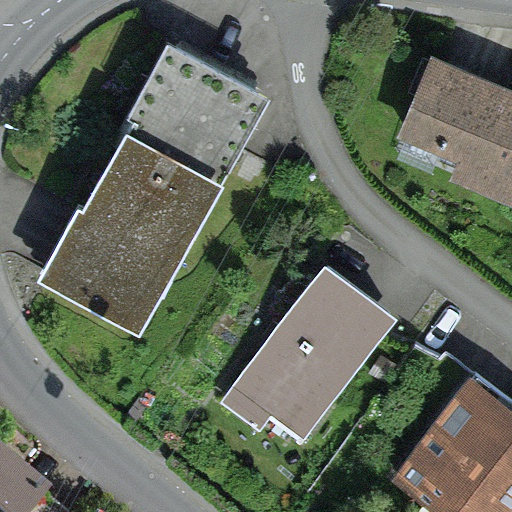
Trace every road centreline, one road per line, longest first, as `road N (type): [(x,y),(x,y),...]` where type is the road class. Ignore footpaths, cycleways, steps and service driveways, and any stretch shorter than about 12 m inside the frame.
road 1 (residential): [(317,0),(308,86),(346,187),(511,323)]
road 2 (unclassified): [(174,511),(33,387),(0,333)]
